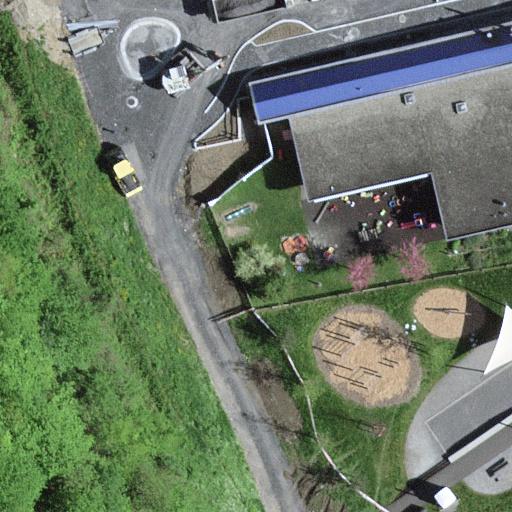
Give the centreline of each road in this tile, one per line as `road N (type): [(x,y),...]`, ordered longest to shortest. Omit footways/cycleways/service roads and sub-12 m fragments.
road 1 (residential): [(287,511),(138,152),(108,36)]
road 2 (residential): [(272,0),(108,36)]
